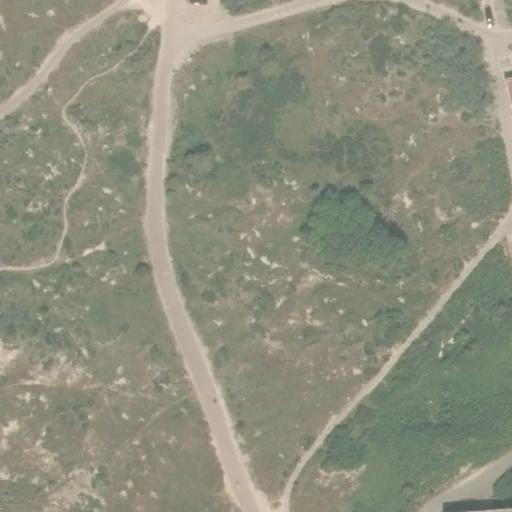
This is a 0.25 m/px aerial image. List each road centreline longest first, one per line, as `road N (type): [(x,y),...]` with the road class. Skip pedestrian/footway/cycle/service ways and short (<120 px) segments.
road 1 (unknown): [(0,266),(50,251),(58,206),(84,150),(58,103),(82,74),(113,59),(159,0)]
road 2 (unknown): [(0,381),(73,376),(167,402),(200,396)]
road 3 (track): [(161,41),(340,0)]
road 4 (track): [(352,0),(511,52)]
